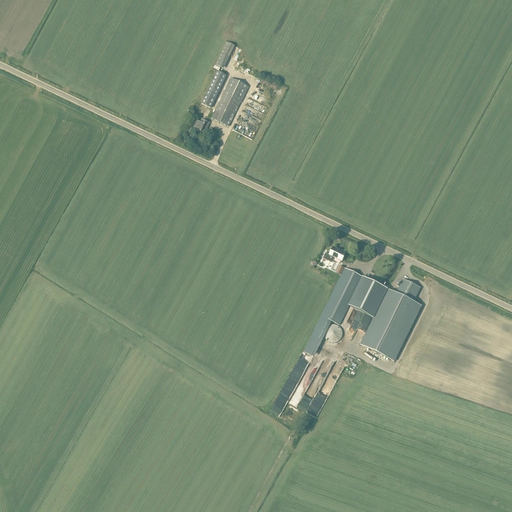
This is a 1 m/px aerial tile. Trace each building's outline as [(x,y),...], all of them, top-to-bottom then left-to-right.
[(223,69),(234,46),(226,42),(215,65),(223,69)] [(217,71),(216,72),(201,105),(211,109),(226,76),(217,71)] [(231,79),(212,119),(228,127),(240,103),(241,103),(248,87),(231,79)] [(193,129),(204,134),(209,123),(201,120),(200,123),(197,121),(193,129)] [(342,262),(346,254),(333,247),(330,255),(326,253),(323,259),(327,261),(328,260),(333,262),(335,258),(342,262)] [(337,273),(342,276),(321,316),(340,325),(349,305),(363,277),(340,266),(337,273)] [(388,290),(363,277),(349,305),(375,318),(388,290)] [(361,346),(394,362),(421,307),(413,303),(420,289),(403,280),(396,294),(388,290),(375,318),(361,346)] [(325,335),(325,336),(325,337),(325,338),(326,339),(327,340),(327,341),(328,341),(329,342),(330,343),(331,343),(332,343),(333,343),(334,343),(335,343),(336,343),(337,343),(338,342),(339,342),(340,341),(340,340),(341,340),(341,339),(342,338),(342,337),(343,336),(343,335),(343,334),(343,333),(343,332),(342,331),(342,330),(341,329),(341,328),(340,328),(340,327),(339,327),(339,326),(338,326),(337,325),(336,325),(335,325),(334,325),(333,325),(332,325),(331,325),(330,326),(329,326),(328,327),(327,328),(326,328),(326,329),(325,330),(325,331),(325,332),(325,333),(324,334),(324,335),(325,335)] [(320,385),(312,381),(319,366),(308,361),(288,402),(307,411),(320,385)] [(330,375),(323,386),(327,388),(325,391),(327,393),(336,378),(330,375)]
